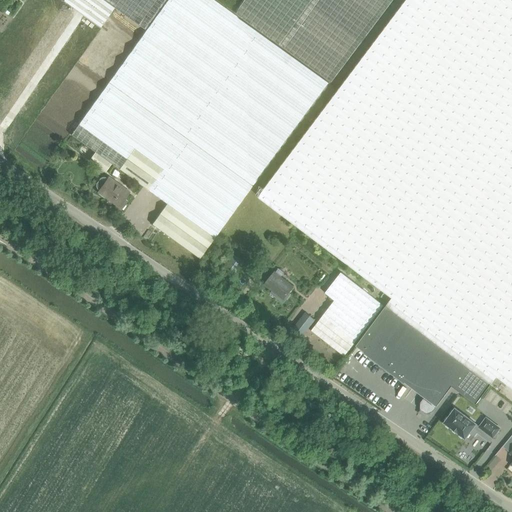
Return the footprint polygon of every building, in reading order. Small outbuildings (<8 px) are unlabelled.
[(102,0),(63,0),(62,3),(99,29),(114,8),(102,0)] [(111,165),(118,170),(133,150),(162,171),(148,192),(166,205),(213,239),(278,151),(329,83),(212,0),(168,0),(124,62),(71,136),(94,153),(88,161),(105,174),(111,165)] [(102,0),(114,8),(144,30),(165,0),(102,0)] [(332,83),(394,1),(395,0),(245,0),(235,14),(332,83)] [(392,298),(386,306),(491,385),(497,377),(511,388),(511,0),(406,0),(257,198),(392,298)] [(118,170),(148,192),(162,171),(133,150),(118,170)] [(97,190),(99,191),(98,193),(109,201),(110,199),(119,206),(129,193),(109,178),(108,180),(105,178),(103,177),(100,179),(96,184),(96,188),(97,190)] [(198,258),(213,239),(166,205),(152,225),(198,258)] [(233,275),(243,262),(233,255),(223,268),(233,275)] [(277,269),(274,273),(265,284),(283,299),(293,287),(280,277),(283,273),(277,269)] [(334,301),(323,315),(356,341),(383,306),(341,273),(325,294),(334,301)] [(386,306),(356,346),(364,352),(364,353),(404,384),(405,382),(412,388),(413,388),(420,394),(421,394),(424,397),(420,403),(420,409),(426,414),(433,412),(452,386),(476,405),(491,385),(386,306)] [(298,341),(315,320),(305,313),(288,333),(298,341)] [(323,315),(311,331),(315,334),(321,338),(344,356),(356,341),(323,315)] [(476,425),(476,424),(455,409),(444,423),(465,439),(476,425),(493,438),(500,429),(486,418),(479,427),(476,425)]
